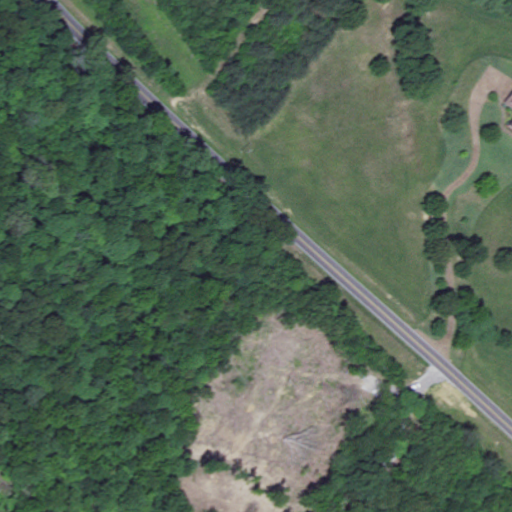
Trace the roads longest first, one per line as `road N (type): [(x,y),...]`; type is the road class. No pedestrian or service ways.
road 1 (secondary): [(511,432),(47,0)]
road 2 (residential): [(511,405),(444,240),(433,117)]
